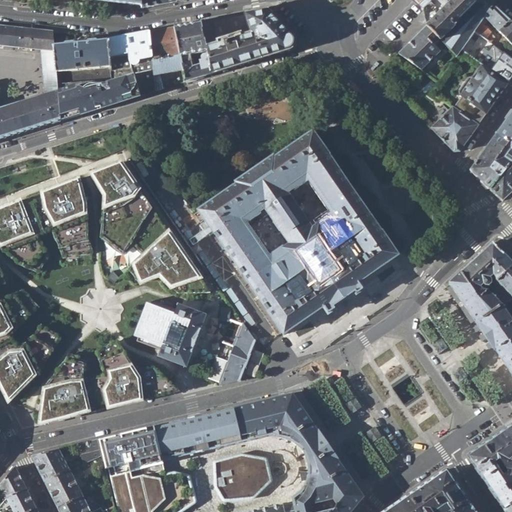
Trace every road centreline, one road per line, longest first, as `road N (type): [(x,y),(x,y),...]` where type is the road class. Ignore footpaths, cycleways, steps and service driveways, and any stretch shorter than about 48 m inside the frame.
road 1 (residential): [(0,151),(302,58),(327,41)]
road 2 (residential): [(344,358),(265,387),(14,448)]
road 3 (residential): [(255,0),(129,26),(0,14)]
road 4 (residential): [(454,177),(327,41)]
road 5 (secondary): [(496,222),(399,319)]
road 6 (secondary): [(470,426),(399,319)]
road 7 (secondary): [(344,358),(417,463)]
